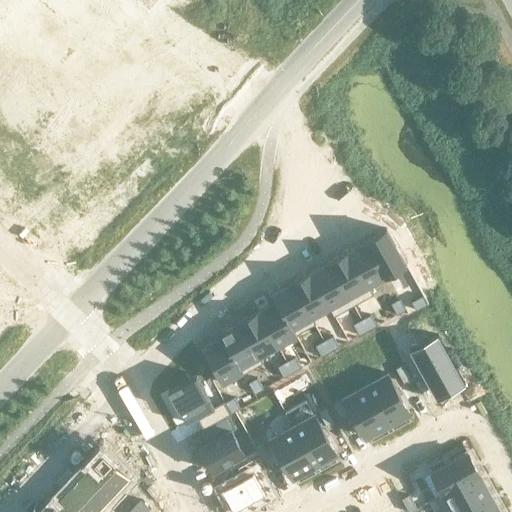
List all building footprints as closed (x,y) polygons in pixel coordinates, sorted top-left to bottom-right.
[(23,21),(21,23),(58,57),(78,36),(73,31),(82,21),(60,0),(57,0),(50,9),(44,3),(37,10),(35,9),(33,10),(31,11),(32,12),(24,20),(24,19),(22,21),(23,21)] [(60,0),(83,20),(92,10),(97,15),(111,0),(60,0)] [(4,40),(0,44),(0,74),(19,92),(38,72),(4,40)] [(387,227),(368,238),(388,274),(408,263),(387,227)] [(368,239),(349,249),(369,285),(388,274),(368,238),(367,238),(368,239)] [(349,249),(331,260),(350,295),(369,285),(349,249)] [(331,260),(312,270),(332,306),(350,295),(331,260)] [(312,270),(293,281),(313,316),(332,306),(312,270)] [(293,281),(274,291),(298,334),(294,326),(313,316),(293,281)] [(407,290),(399,294),(407,308),(414,304),(407,290)] [(278,299),(259,309),(279,345),(298,334),(274,291),(273,291),(278,299)] [(399,294),(392,298),(399,312),(407,308),(399,294)] [(259,309),(240,319),(260,355),(279,345),(259,309)] [(369,311),(361,315),(369,329),(377,325),(369,311)] [(361,315),(354,319),(362,333),(369,329),(361,315)] [(240,319),(221,330),(244,370),(242,365),(260,355),(240,319)] [(223,335),(204,345),(223,381),(244,370),(221,330),(223,335)] [(331,332),(324,336),(331,350),(339,346),(331,332)] [(438,334),(410,349),(432,389),(440,385),(445,394),(465,383),(456,365),(459,363),(451,349),(447,351),(438,334)] [(324,336),(316,340),(324,354),(331,350),(324,336)] [(293,353),(286,357),(294,371),(301,367),(293,353)] [(286,357),(278,361),(286,375),(294,371),(286,357)] [(403,363),(396,367),(403,382),(411,377),(403,363)] [(388,372),(366,384),(388,424),(410,412),(388,372)] [(197,374),(169,389),(187,422),(197,417),(203,428),(231,412),(224,400),(214,406),(197,374)] [(256,374),(248,378),(256,392),(263,388),(256,374)] [(366,384),(344,396),(366,436),(388,424),(366,384)] [(231,394),(223,398),(224,400),(231,412),(239,408),(231,394)] [(340,398),(333,402),(341,416),(348,412),(340,398)] [(326,406),(318,410),(326,424),(334,420),(326,406)] [(315,413),(293,425),(315,464),(337,452),(315,413)] [(207,441),(200,445),(213,470),(245,452),(232,429),(236,426),(229,414),(200,430),(207,441)] [(293,425),(271,437),(293,476),(315,464),(293,425)] [(263,441),(256,445),(264,459),(271,455),(263,441)] [(104,451),(91,464),(118,489),(130,476),(104,451)] [(468,451),(432,471),(444,493),(480,473),(468,451)] [(243,476),(221,488),(234,511),(249,503),(251,507),(265,499),(263,495),(267,493),(255,471),(266,466),(259,454),(237,466),(243,476)] [(91,464),(79,477),(105,502),(118,489),(91,464)] [(480,473),(444,493),(455,511),(490,492),(480,473)] [(79,477),(66,490),(88,511),(96,511),(105,502),(79,477)] [(88,511),(66,490),(54,504),(62,511),(88,511)] [(490,492),(455,511),(498,511),(501,511),(490,492)] [(409,493),(402,498),(410,511),(417,508),(409,493)] [(141,499),(134,506),(140,511),(146,511),(151,508),(141,499)]
